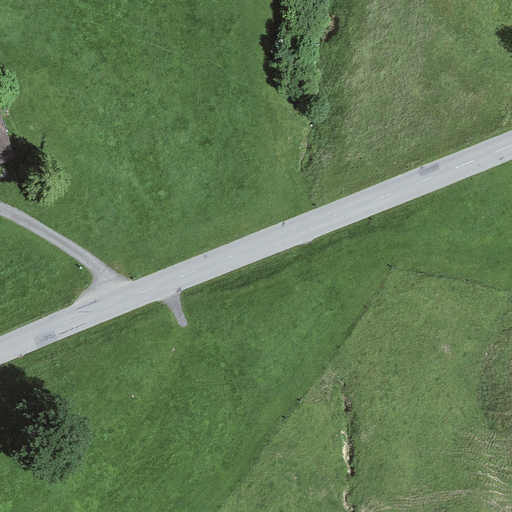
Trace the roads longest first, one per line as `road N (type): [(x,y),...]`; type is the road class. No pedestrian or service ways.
road 1 (residential): [(0,351),(511,144)]
road 2 (track): [(0,208),(129,296)]
